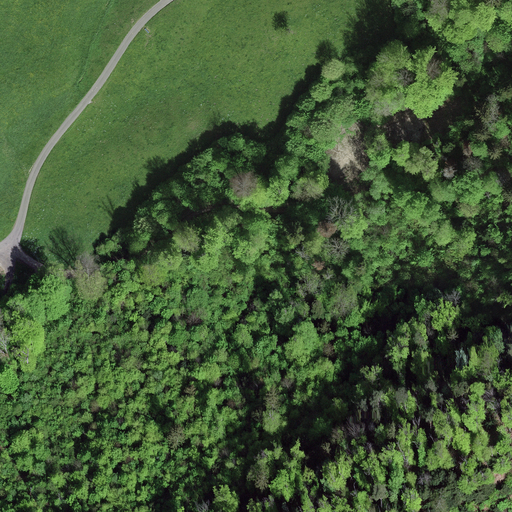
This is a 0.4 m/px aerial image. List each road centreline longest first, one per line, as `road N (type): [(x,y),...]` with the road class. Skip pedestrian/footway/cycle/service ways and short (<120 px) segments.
road 1 (track): [(11,240),(37,268),(76,274),(149,252),(198,208),(307,197),(328,184),(380,120),(454,100),(511,54)]
road 2 (residential): [(162,0),(134,26),(42,154),(18,226),(0,245)]
